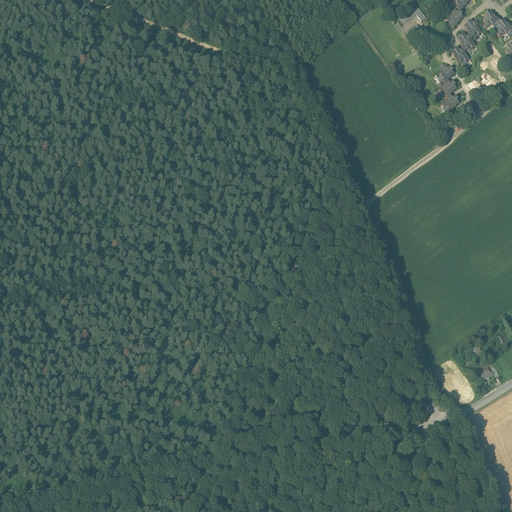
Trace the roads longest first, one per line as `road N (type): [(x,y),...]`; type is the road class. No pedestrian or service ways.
road 1 (unknown): [(209,458),(273,323),(334,153),(308,107),(276,79),(80,0)]
road 2 (track): [(365,204),(303,73),(255,0)]
road 3 (track): [(440,416),(217,468)]
road 4 (unclassified): [(365,204),(422,367),(458,410)]
road 5 (track): [(217,468),(36,511)]
road 6 (residential): [(365,204),(511,94)]
road 7 (unknown): [(217,468),(215,477),(86,511)]
